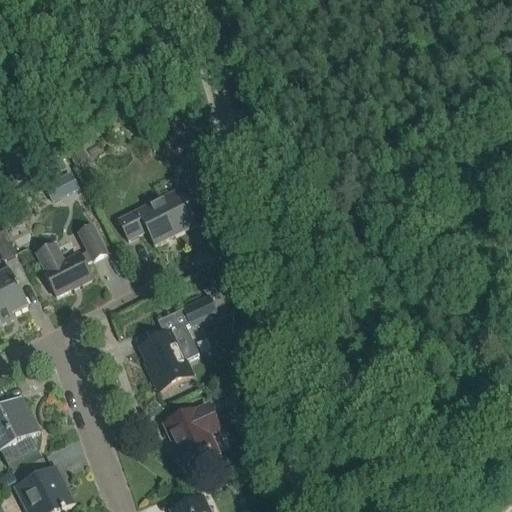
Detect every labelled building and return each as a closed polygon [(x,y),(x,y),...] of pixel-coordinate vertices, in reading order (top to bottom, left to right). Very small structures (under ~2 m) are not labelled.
[(70,156),(78,171),(91,165),(82,149),(70,156)] [(62,181),(70,197),(81,192),(72,176),(62,181)] [(179,193),(119,224),(129,244),(148,235),(155,250),(197,229),(179,193)] [(107,258),(93,229),(79,237),(88,255),(80,259),(80,258),(62,267),(54,250),(38,258),(46,275),(44,276),(57,301),(92,282),(85,268),(93,264),(93,265),(107,258)] [(0,256),(4,265),(18,257),(6,232),(0,235),(0,256)] [(0,325),(2,329),(14,322),(12,318),(28,309),(9,271),(0,275),(0,325)] [(184,313),(191,328),(192,331),(217,318),(209,301),(184,313)] [(193,379),(186,364),(200,357),(186,330),(173,336),(172,336),(142,350),(154,375),(153,377),(158,388),(161,390),(163,393),(193,379)] [(215,404),(229,397),(223,386),(209,393),(215,404)] [(0,411),(0,454),(1,456),(40,436),(22,400),(0,411)] [(186,471),(218,456),(209,436),(220,430),(209,408),(198,413),(198,412),(165,427),(186,471)] [(57,469),(14,491),(24,511),(67,511),(68,511),(76,507),(57,469)] [(248,485),(244,474),(235,478),(239,488),(248,485)] [(211,511),(205,498),(173,511),(211,511)]
